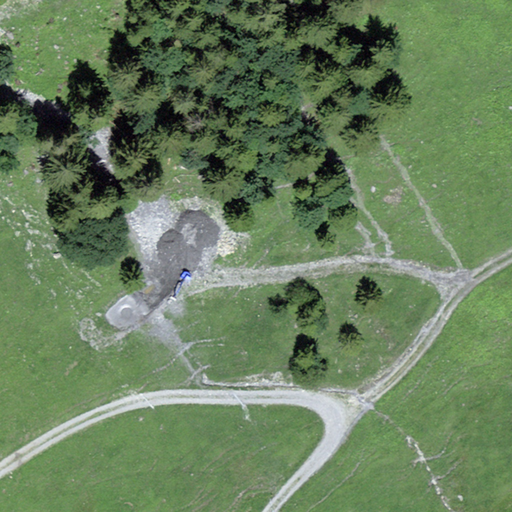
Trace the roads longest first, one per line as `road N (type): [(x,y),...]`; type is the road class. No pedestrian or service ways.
road 1 (track): [(269,511),(335,432),(337,414),(319,401),(144,399),(69,426),(0,468)]
road 2 (track): [(194,263),(255,276),(368,265),(465,287)]
road 3 (track): [(511,257),(465,287),(397,374),(337,414)]
